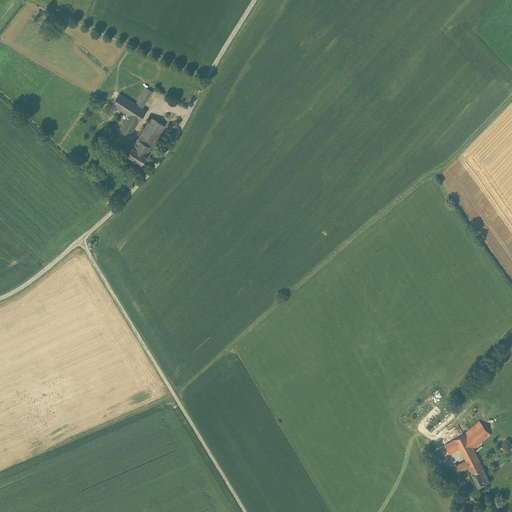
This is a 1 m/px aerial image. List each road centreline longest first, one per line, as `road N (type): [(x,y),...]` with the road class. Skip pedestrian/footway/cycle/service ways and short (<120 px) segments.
road 1 (unclassified): [(244,511),(80,240)]
road 2 (unclassified): [(80,240),(150,172),(207,76)]
road 3 (unclassified): [(207,76),(30,0)]
